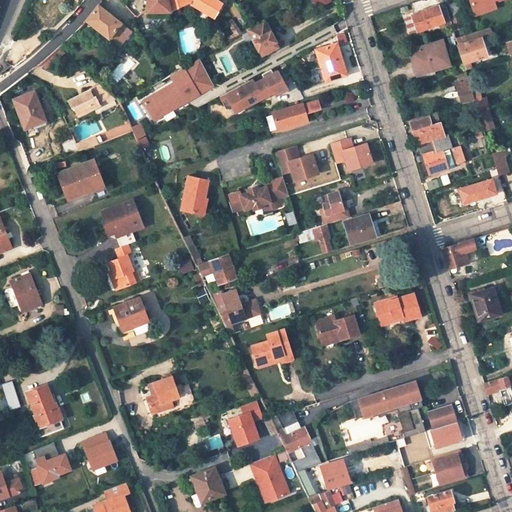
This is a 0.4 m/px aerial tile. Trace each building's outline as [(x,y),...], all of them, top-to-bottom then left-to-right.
[(147,0),(147,11),(171,10),(190,3),(214,17),(222,3),(217,0),(147,0)] [(469,0),(475,15),(495,8),(493,0),(498,0),(469,0)] [(457,1),(449,4),(453,17),(458,15),(461,14),(457,1)] [(445,4),(437,7),(439,12),(446,10),(445,4)] [(85,20),(120,47),(132,32),(98,5),(85,20)] [(410,32),(438,23),(440,28),(451,24),(446,10),(439,12),(437,7),(404,18),(410,32)] [(453,17),(451,18),(455,28),(462,26),(458,15),(453,17)] [(259,49),(262,54),(277,46),(275,41),(276,41),(264,19),(247,29),(258,50),(259,49)] [(228,23),(236,36),(241,33),(233,20),(228,23)] [(410,32),(411,37),(440,28),(438,23),(410,32)] [(468,61),(484,55),(479,39),(480,39),(481,40),(493,36),(490,27),(456,38),(465,68),(471,67),(468,61)] [(441,42),(411,51),(418,72),(448,63),(441,42)] [(336,43),(316,49),(326,80),(346,74),(336,43)] [(65,52),(59,46),(41,63),(46,69),(65,52)] [(284,61),(280,54),(259,65),(263,72),(270,68),(284,61)] [(182,76),(142,97),(152,116),(213,84),(199,57),(179,69),(182,76)] [(264,78),(273,73),(270,68),(263,72),(261,73),(264,78)] [(275,95),(286,89),(277,71),(273,73),(264,78),(254,83),(252,78),(219,96),(226,109),(240,101),(243,107),(262,97),(259,92),(262,90),(265,96),(274,91),(275,95)] [(100,85),(68,102),(72,109),(73,108),(77,116),(101,105),(99,102),(112,96),(100,85)] [(477,87),(471,88),(475,99),(477,105),(478,110),(484,108),(477,87)] [(34,92),(13,100),(24,127),(32,124),(32,126),(45,121),(34,92)] [(464,109),(477,105),(475,99),(462,103),(464,109)] [(302,103),(273,112),(278,130),(308,121),(305,113),(320,109),(318,100),(303,105),(302,103)] [(487,111),(481,113),(486,130),(493,128),(487,111)] [(409,121),(417,144),(433,139),(444,136),(436,112),(409,121)] [(130,126),(135,123),(132,117),(127,119),(130,126)] [(139,125),(132,129),(137,139),(145,135),(139,125)] [(433,139),(437,153),(442,151),(449,149),(452,148),(447,135),(444,136),(433,139)] [(353,146),(350,136),(330,142),(336,162),(345,159),(348,168),(372,161),(366,142),(353,146)] [(144,138),(137,140),(141,148),(146,147),(148,146),(144,138)] [(90,139),(76,145),(79,151),(93,146),(90,139)] [(299,158),(296,146),(276,152),(282,174),(292,171),(295,181),(318,173),(313,154),(299,158)] [(460,163),(465,161),(460,146),(455,147),(460,163)] [(153,163),(146,147),(141,148),(148,165),(153,163)] [(449,149),(454,165),(460,163),(455,147),(452,148),(449,149)] [(499,174),(508,171),(503,157),(506,156),(504,149),(493,153),(499,174)] [(448,169),(444,155),(432,159),(430,156),(432,155),(431,152),(422,155),(429,175),(448,169)] [(67,200),(85,193),(103,186),(93,159),(57,173),(67,200)] [(151,171),(157,169),(154,162),(153,163),(148,165),(151,171)] [(210,180),(189,176),(182,210),(201,213),(204,198),(206,199),(210,180)] [(289,194),(283,177),(265,183),(266,186),(258,189),(249,192),(241,194),(240,191),(229,194),(234,210),(244,207),(245,209),(253,207),(254,209),(263,207),(263,204),(270,201),(272,208),(282,206),(279,197),(289,194)] [(492,177),(472,183),(477,197),(496,191),(492,177)] [(477,197),(472,183),(457,188),(462,202),(477,197)] [(338,191),(322,196),(324,204),(325,208),(327,213),(343,208),(338,191)] [(141,225),(131,198),(101,210),(106,224),(103,225),(106,235),(116,239),(119,246),(128,242),(135,240),(130,230),(141,225)] [(264,211),(272,208),(270,201),(263,204),(263,207),(264,211)] [(289,219),(290,224),(297,222),(294,211),(290,213),(292,218),(289,219)] [(181,234),(187,231),(179,214),(173,216),(181,234)] [(368,214),(344,221),(351,243),(381,234),(377,219),(370,221),(368,214)] [(0,219),(0,252),(11,248),(0,219)] [(314,227),(318,240),(320,240),(324,253),(331,251),(328,237),(330,237),(326,224),(314,227)] [(193,259),(199,257),(190,237),(183,239),(193,259)] [(475,248),(472,239),(442,248),(448,268),(468,262),(465,253),(462,254),(461,252),(465,251),(475,248)] [(134,268),(128,254),(132,252),(128,242),(119,246),(116,247),(120,257),(110,261),(115,276),(113,277),(117,288),(136,281),(132,270),(131,269),(134,268)] [(228,255),(211,261),(218,283),(236,277),(228,255)] [(182,273),(195,268),(191,259),(178,263),(182,273)] [(201,277),(209,274),(204,262),(196,266),(200,274),(201,277)] [(132,270),(136,281),(141,279),(137,267),(134,268),(131,269),(132,270)] [(29,273),(11,280),(23,311),(41,304),(29,273)] [(200,274),(193,277),(197,286),(204,283),(201,277),(200,274)] [(208,290),(215,287),(212,281),(205,284),(208,290)] [(493,286),(470,294),(478,321),(501,313),(493,286)] [(5,290),(11,303),(17,300),(11,287),(5,290)] [(230,334),(238,331),(235,321),(259,313),(254,300),(240,305),(234,290),(222,294),(221,290),(210,293),(219,313),(227,311),(229,316),(222,318),(230,334)] [(398,298),(388,301),(387,299),(378,301),(381,310),(377,311),(381,324),(394,320),(393,318),(403,315),(404,318),(405,320),(421,315),(414,293),(398,298)] [(139,298),(114,308),(118,317),(123,330),(147,321),(148,321),(139,298)] [(333,315),(314,321),(320,341),(339,335),(340,339),(358,334),(352,314),(334,320),(333,315)] [(246,319),(248,326),(263,323),(261,315),(246,319)] [(123,330),(118,317),(114,319),(121,336),(134,331),(136,334),(150,329),(147,321),(123,330)] [(291,358),(282,329),(266,334),(268,340),(250,345),(255,362),(278,354),(280,359),(281,361),(291,358)] [(321,345),(340,339),(339,335),(320,341),(321,345)] [(280,359),(278,354),(255,362),(257,366),(280,359)] [(161,403),(171,399),(178,397),(171,375),(153,381),(157,393),(153,395),(146,397),(152,413),(163,409),(161,403)] [(510,386),(507,375),(484,382),(487,393),(510,386)] [(421,398),(415,380),(351,400),(357,418),(362,416),(396,406),(398,409),(398,410),(397,410),(406,436),(456,420),(451,404),(421,413),(418,406),(412,409),(410,401),(421,398)] [(157,393),(153,381),(148,383),(153,395),(157,393)] [(9,409),(20,406),(12,382),(2,385),(9,409)] [(47,384),(28,391),(37,415),(35,415),(39,426),(35,428),(39,437),(64,428),(60,419),(61,418),(57,407),(56,408),(47,384)] [(171,399),(161,403),(163,409),(173,405),(171,399)] [(243,413),(228,419),(237,445),(258,438),(252,420),(262,417),(256,401),(240,407),(243,413)] [(363,420),(398,409),(396,406),(362,416),(363,420)] [(303,468),(322,462),(304,425),(301,427),(292,409),(270,416),(277,431),(297,470),(303,468)] [(194,420),(197,427),(206,424),(205,421),(209,420),(207,415),(194,420)] [(270,417),(266,420),(272,433),(277,431),(270,416),(270,417)] [(102,433),(82,441),(93,468),(116,459),(109,441),(105,442),(102,433)] [(349,454),(390,441),(388,435),(371,441),(370,435),(346,443),(349,454)] [(32,484),(70,469),(66,459),(66,455),(59,456),(53,443),(33,451),(39,467),(28,471),(32,484)] [(468,477),(465,466),(461,467),(459,460),(463,459),(459,448),(432,457),(440,486),(468,477)] [(280,462),(288,459),(285,451),(277,454),(280,462)] [(273,454),(250,463),(265,502),(289,493),(273,454)] [(342,459),(321,466),(327,487),(349,480),(342,459)] [(215,467),(196,474),(202,491),(199,492),(202,500),(224,492),(215,467)] [(306,474),(303,468),(297,470),(300,478),(306,474)] [(1,471),(0,470),(0,497),(9,495),(1,471)] [(306,474),(300,478),(309,496),(318,493),(308,473),(306,474)] [(104,490),(108,499),(94,505),(96,511),(129,511),(123,494),(128,492),(125,482),(104,490)] [(450,489),(427,496),(432,511),(438,511),(453,508),(451,501),(453,500),(450,489)] [(335,511),(333,508),(335,507),(330,497),(331,496),(328,490),(318,493),(309,496),(316,511),(335,511)] [(20,502),(21,506),(33,502),(32,498),(20,502)] [(402,511),(398,499),(373,507),(374,511),(402,511)]
